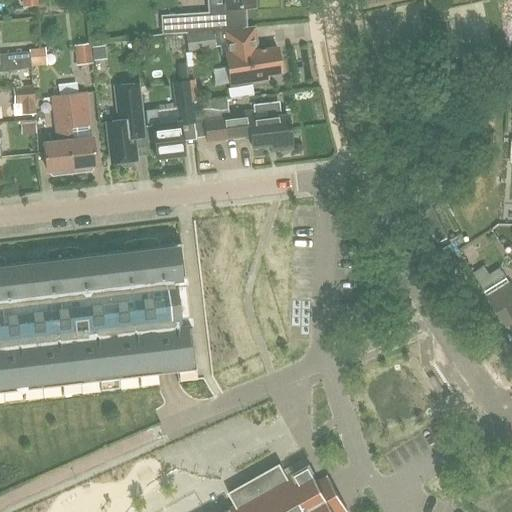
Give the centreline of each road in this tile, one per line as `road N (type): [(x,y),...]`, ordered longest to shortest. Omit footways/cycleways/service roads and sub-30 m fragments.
road 1 (residential): [(0,218),(369,174)]
road 2 (tertiary): [(501,410),(437,318),(369,174)]
road 3 (tertiary): [(369,174),(337,77),(328,0)]
